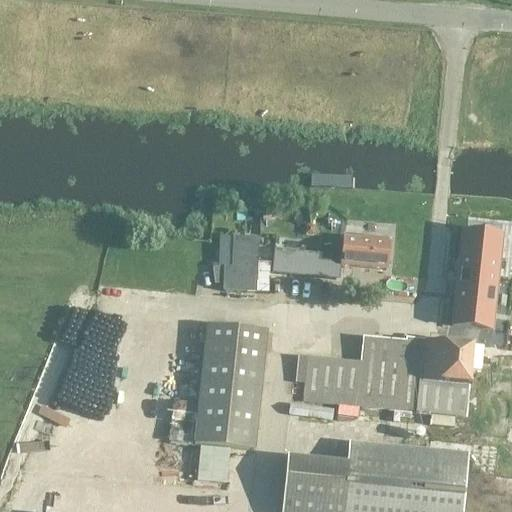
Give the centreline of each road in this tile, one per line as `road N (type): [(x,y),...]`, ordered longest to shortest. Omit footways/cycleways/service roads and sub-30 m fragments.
road 1 (track): [(283,315),(174,313),(136,323),(101,371),(90,413),(50,461),(29,511)]
road 2 (track): [(430,308),(283,315),(261,511)]
road 3 (unclassified): [(511,25),(221,0)]
